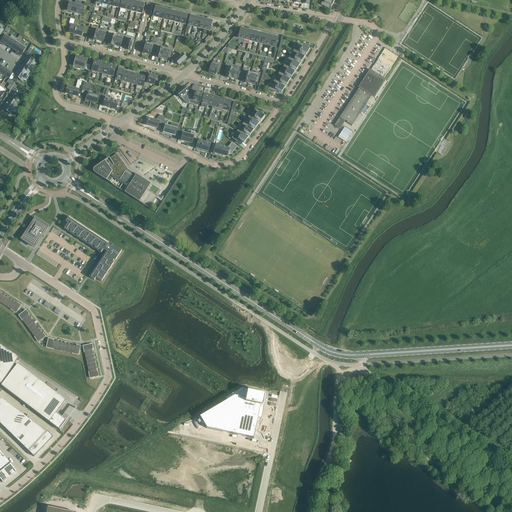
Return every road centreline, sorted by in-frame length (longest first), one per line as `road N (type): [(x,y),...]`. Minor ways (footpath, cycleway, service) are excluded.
road 1 (tertiary): [(284,333),(275,316),(97,200)]
road 2 (residential): [(120,122),(222,165),(246,151),(282,102)]
road 3 (unclassified): [(511,468),(363,369)]
road 4 (unclassified): [(108,377),(69,434),(0,499)]
road 5 (unclassified): [(258,511),(290,359)]
road 6 (tertiary): [(511,345),(359,354)]
road 7 (residential): [(24,264),(93,310),(108,377)]
road 8 (residential): [(120,122),(58,100),(61,39)]
